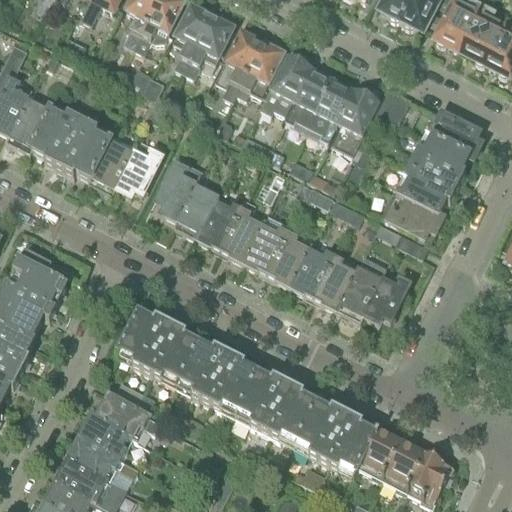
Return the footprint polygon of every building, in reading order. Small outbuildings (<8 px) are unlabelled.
[(35,18),(43,23),(55,0),(41,0),(43,1),(35,18)] [(55,0),(43,23),(52,27),(61,10),(64,11),(69,0),(55,0)] [(92,0),(79,26),(84,28),(92,32),(100,17),(110,22),(120,2),(121,0),(92,0)] [(122,52),(133,57),(162,1),(160,0),(133,0),(123,20),(135,26),(122,52)] [(341,0),(342,3),(348,6),(352,5),(355,6),(356,6),(364,10),(369,0),(341,0)] [(399,29),(414,0),(387,0),(378,18),(387,23),(389,27),(394,30),(399,29)] [(414,0),(399,29),(402,31),(403,34),(409,37),(412,36),(422,41),(440,6),(441,7),(444,0),(414,0)] [(441,28),(431,46),(435,48),(436,51),(441,53),(445,53),(459,60),(482,14),(470,7),(455,0),(452,5),(449,12),(441,28)] [(162,1),(133,57),(143,63),(147,56),(151,49),(155,51),(163,50),(167,43),(174,29),(183,12),(179,10),(178,8),(175,6),(172,6),(162,1)] [(483,72),(487,74),(511,28),(482,14),(459,60),(474,68),(475,71),(480,73),(483,72)] [(173,76),(184,82),(211,26),(201,21),(200,19),(196,17),(193,17),(190,15),(172,51),(183,57),(173,76)] [(211,26),(184,82),(194,87),(204,67),(215,73),(234,37),(230,36),(228,33),(225,31),(221,31),(211,26)] [(511,29),(511,28),(487,74),(497,79),(498,83),(502,85),(507,85),(510,86),(511,82),(511,29)] [(214,91),(235,102),(261,52),(251,47),(250,45),(246,42),(244,43),(240,41),(224,73),(214,91)] [(68,46),(62,58),(79,67),(85,55),(68,46)] [(261,52),(235,102),(247,108),(250,101),(261,106),(283,63),(279,61),(278,59),(274,57),(271,57),(261,52)] [(0,104),(0,139),(9,144),(27,109),(31,101),(31,100),(21,94),(21,93),(11,88),(24,62),(13,56),(0,80),(0,97),(3,99),(0,104)] [(50,63),(44,74),(52,78),(58,67),(50,63)] [(273,117),(287,125),(311,78),(306,75),(306,72),(300,68),(296,69),(287,65),(260,117),(270,123),(273,117)] [(97,67),(92,77),(111,87),(116,78),(97,67)] [(121,80),(117,90),(141,103),(150,86),(136,78),(134,82),(123,76),(122,78),(121,80)] [(287,125),(284,130),(293,134),(295,129),(298,131),(308,136),(314,124),(334,86),(325,82),(322,83),(321,84),(312,79),(312,78),(311,78),(287,125)] [(85,94),(79,105),(87,110),(93,98),(95,94),(98,87),(91,83),(85,94)] [(150,86),(141,103),(153,109),(162,92),(150,86)] [(314,124),(308,136),(319,142),(321,143),(319,148),(327,152),(336,135),(354,100),(354,99),(353,100),(343,95),(344,94),(343,91),(334,86),(314,124)] [(93,98),(87,110),(95,114),(106,91),(98,87),(95,94),(93,98)] [(379,112),(376,118),(392,125),(399,129),(401,125),(410,107),(388,96),(379,112)] [(340,137),(331,154),(341,159),(352,165),(361,147),(372,126),(376,118),(379,112),(369,107),(369,104),(363,100),(360,102),(354,100),(336,135),(340,137)] [(9,144),(5,150),(30,163),(32,159),(51,121),(27,109),(9,144)] [(149,113),(143,124),(150,128),(156,117),(149,113)] [(156,117),(150,128),(157,132),(163,121),(156,117)] [(376,118),(372,126),(387,134),(392,125),(376,118)] [(51,121),(32,159),(46,166),(44,171),(73,185),(75,181),(89,188),(87,192),(88,193),(109,151),(95,144),(98,138),(89,134),(91,130),(79,124),(77,128),(67,123),(65,128),(51,121)] [(441,123),(429,146),(430,147),(473,169),(481,153),(474,149),(478,142),(441,123)] [(216,141),(226,146),(232,135),(230,131),(223,127),(221,132),(216,141)] [(211,132),(209,137),(216,141),(221,132),(218,130),(211,132)] [(109,151),(88,193),(112,205),(115,198),(137,156),(136,155),(130,152),(113,143),(112,145),(111,147),(109,151)] [(211,145),(206,156),(212,160),(218,149),(214,147),(211,145)] [(408,178),(407,180),(420,187),(422,183),(431,188),(433,184),(441,189),(444,184),(461,193),(466,183),(462,181),(469,167),(430,147),(429,149),(428,151),(422,162),(417,160),(416,162),(408,178)] [(137,156),(115,198),(130,206),(134,200),(141,204),(150,186),(159,169),(161,164),(163,160),(140,149),(138,154),(137,155),(137,156)] [(218,149),(212,160),(220,163),(225,152),(218,149)] [(254,157),(253,159),(266,166),(268,163),(271,157),(258,150),(254,157)] [(268,163),(266,166),(279,172),(283,164),(283,163),(271,157),(268,163)] [(371,162),(362,157),(351,177),(360,182),(371,162)] [(165,193),(156,211),(164,215),(161,222),(177,230),(195,194),(202,179),(178,168),(176,171),(165,193)] [(298,184),(304,174),(294,169),(288,179),(298,184)] [(304,174),(298,184),(308,189),(312,182),(314,179),(304,174)] [(407,192),(401,204),(439,224),(446,210),(450,212),(461,193),(444,184),(441,189),(433,184),(431,188),(422,183),(420,187),(407,180),(402,189),(407,192)] [(312,182),(308,189),(321,196),(325,188),(312,182)] [(325,188),(321,196),(334,203),(338,195),(325,188)] [(300,195),(297,202),(305,206),(310,196),(306,193),(305,193),(302,192),(300,195)] [(173,236),(197,248),(219,206),(195,194),(177,230),(173,236)] [(310,196),(305,206),(312,210),(317,199),(310,196)] [(334,208),(317,199),(312,210),(328,218),(334,208)] [(395,202),(395,203),(389,200),(378,224),(425,248),(429,239),(435,242),(443,226),(439,224),(399,203),(399,204),(395,202)] [(241,218),(220,260),(243,272),(262,234),(248,227),(251,222),(255,214),(246,209),(242,217),(241,218)] [(216,211),(197,248),(220,260),(241,218),(242,217),(232,213),(230,218),(216,211)] [(339,211),(334,221),(351,230),(356,219),(339,211)] [(356,219),(351,230),(358,233),(363,222),(356,219)] [(262,234),(243,272),(266,284),(288,241),(291,235),(268,223),(262,234)] [(375,242),(395,252),(400,241),(380,231),(375,242)] [(288,241),(266,284),(289,295),(311,253),(288,241)] [(395,252),(422,266),(428,256),(400,241),(395,252)] [(308,258),(289,295),(313,307),(334,265),(325,260),(323,265),(308,258)] [(15,277),(13,281),(16,282),(15,282),(23,286),(17,299),(54,318),(66,295),(60,292),(66,281),(24,259),(15,277)] [(334,265),(313,307),(336,319),(355,282),(341,275),(344,269),(334,265)] [(355,282),(336,319),(359,331),(363,324),(381,288),(382,287),(385,281),(387,277),(363,265),(357,276),(357,277),(355,282)] [(381,288),(363,324),(378,332),(382,326),(390,330),(409,293),(399,288),(396,294),(382,287),(381,288)] [(0,332),(31,349),(43,325),(49,328),(54,318),(17,299),(9,295),(6,293),(0,304),(0,332)] [(138,323),(118,361),(120,362),(121,363),(133,369),(131,374),(134,375),(152,384),(161,389),(164,384),(178,391),(197,353),(183,346),(185,342),(154,327),(152,330),(138,323)] [(0,370),(22,382),(30,367),(26,365),(33,350),(31,349),(0,332),(0,370)] [(197,353),(178,391),(192,399),(190,404),(220,419),(223,414),(236,421),(256,383),(242,376),(244,372),(213,356),(211,360),(197,353)] [(0,408),(2,409),(10,395),(14,397),(22,382),(0,370),(0,408)] [(256,383),(236,421),(251,429),(249,434),(279,449),(282,445),(295,451),(315,413),(300,406),(303,402),(272,386),(270,390),(256,383)] [(114,401),(148,418),(154,406),(120,389),(114,401)] [(92,423),(92,424),(133,447),(137,449),(144,436),(155,441),(160,432),(108,403),(96,425),(92,423)] [(315,413),(295,451),(310,459),(308,464),(338,479),(340,475),(355,483),(358,477),(357,476),(374,443),(359,436),(361,432),(331,417),(329,420),(315,413)] [(92,424),(79,446),(121,469),(127,459),(122,456),(128,445),(92,424)] [(191,425),(185,437),(207,448),(213,436),(191,425)] [(369,487),(380,492),(382,490),(382,489),(381,489),(400,451),(391,446),(391,443),(382,438),(378,439),(376,438),(374,443),(357,476),(358,477),(355,483),(353,487),(354,487),(355,485),(357,486),(360,479),(371,484),(369,487)] [(79,446),(67,468),(104,489),(111,476),(115,479),(115,480),(132,489),(138,479),(121,469),(79,446)] [(394,499),(405,505),(426,464),(415,458),(415,455),(406,450),(403,452),(400,451),(381,489),(382,489),(382,490),(383,490),(395,497),(394,499)] [(245,453),(239,464),(272,481),(278,469),(245,453)] [(426,464),(405,505),(406,506),(407,503),(419,509),(417,511),(434,511),(452,477),(440,471),(440,467),(435,465),(431,466),(426,464)] [(67,468),(55,490),(93,511),(119,511),(126,501),(104,489),(67,468)] [(211,469),(203,484),(212,488),(220,474),(211,469)] [(229,479),(210,511),(222,511),(238,484),(229,479)] [(304,483),(298,494),(326,509),(332,497),(304,483)] [(195,498),(203,503),(210,490),(202,486),(195,498)] [(93,511),(55,490),(43,511),(44,511),(93,511)]
